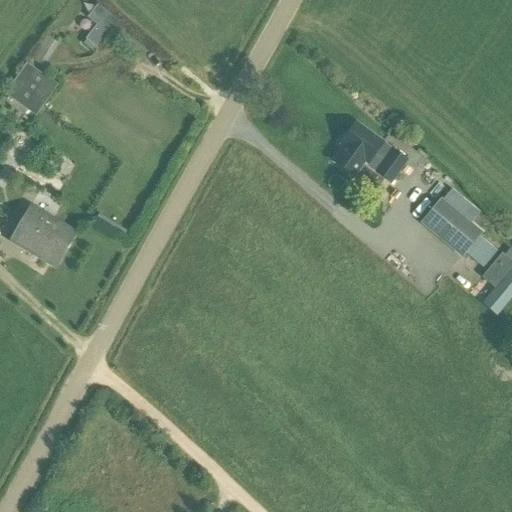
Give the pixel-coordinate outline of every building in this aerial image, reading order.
[(87,40),(84,44),(95,52),(119,22),(97,6),(87,18),(96,25),(85,39),(87,40)] [(47,36),(40,46),(49,52),(56,42),(47,36)] [(57,85),(26,64),(5,94),(35,116),(57,85)] [(286,126),(280,135),(300,150),(307,141),(286,126)] [(345,148),(330,168),(350,182),(365,162),(367,164),(368,164),(379,172),(378,174),(391,184),(407,162),(395,151),(394,153),(382,144),(356,126),(341,145),(345,148)] [(393,192),(417,216),(452,181),(428,157),(393,192)] [(482,235),(441,201),(422,224),(462,258),(482,235)] [(56,269),(76,234),(31,207),(10,242),(56,269)]
